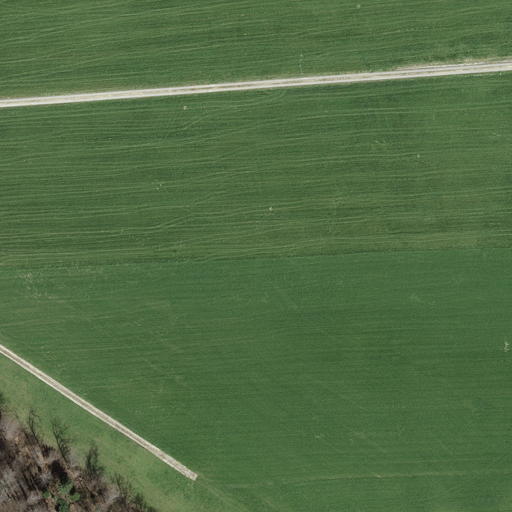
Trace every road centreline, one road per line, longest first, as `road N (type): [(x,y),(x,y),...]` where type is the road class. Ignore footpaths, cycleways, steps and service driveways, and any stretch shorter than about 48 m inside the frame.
road 1 (track): [(0,104),(511,67)]
road 2 (track): [(0,352),(192,478)]
